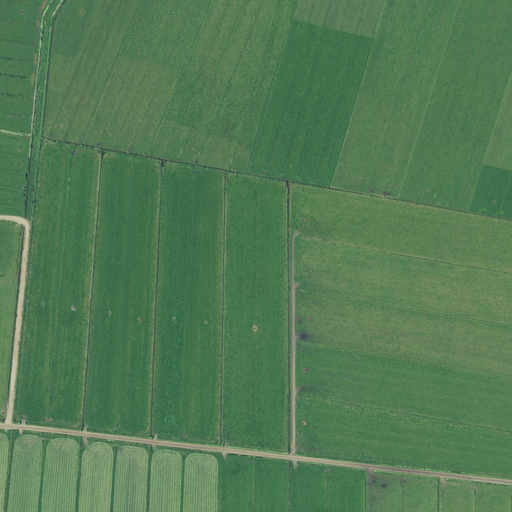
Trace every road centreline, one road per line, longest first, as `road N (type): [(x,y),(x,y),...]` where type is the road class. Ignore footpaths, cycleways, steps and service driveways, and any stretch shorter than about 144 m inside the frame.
road 1 (track): [(0,425),(511,483)]
road 2 (track): [(59,0),(50,14),(13,426)]
